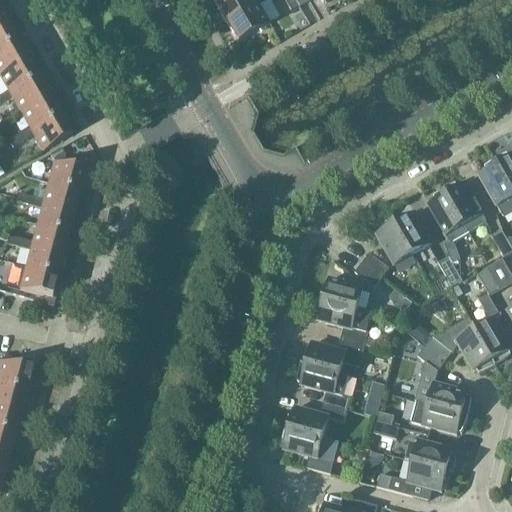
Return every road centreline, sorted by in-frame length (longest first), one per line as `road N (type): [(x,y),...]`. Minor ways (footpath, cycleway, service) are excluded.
road 1 (residential): [(48,511),(133,198),(26,0)]
road 2 (residential): [(309,481),(255,466),(241,451),(295,248),(307,230),(511,110)]
road 3 (tertiary): [(183,511),(267,207)]
road 4 (tertiary): [(267,207),(511,68)]
road 5 (tertiary): [(267,207),(142,0)]
road 6 (residential): [(479,506),(476,485),(511,386)]
road 7 (residential): [(429,511),(309,481)]
